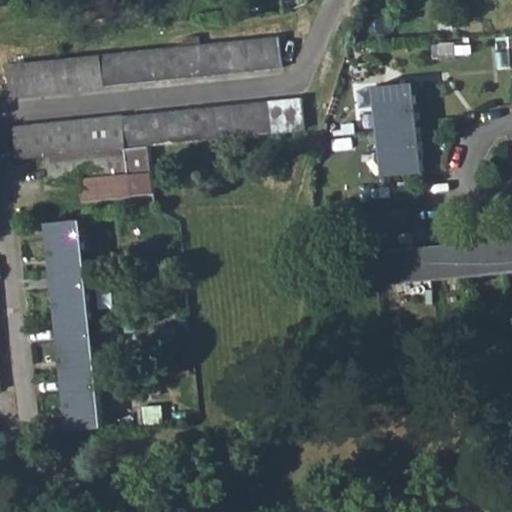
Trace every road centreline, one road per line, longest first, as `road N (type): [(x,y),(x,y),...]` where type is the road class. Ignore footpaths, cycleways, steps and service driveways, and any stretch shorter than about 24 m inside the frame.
road 1 (residential): [(336,0),(300,83),(0,110)]
road 2 (track): [(0,59),(329,15)]
road 3 (residential): [(0,233),(24,452),(0,443)]
road 4 (track): [(24,452),(177,511)]
road 5 (residential): [(511,119),(478,134),(462,165),(465,193),(490,204),(511,200)]
